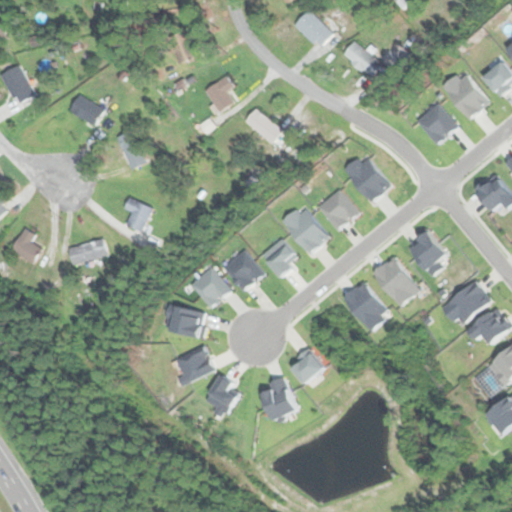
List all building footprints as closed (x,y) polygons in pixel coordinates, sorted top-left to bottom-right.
[(320,21),(309,9),(295,25),(319,49),(339,28),(325,16),(320,21)] [(370,78),(382,65),(355,40),(343,53),(370,78)] [(1,75),(17,105),(36,95),(20,65),(1,75)] [(227,92),(234,86),(226,75),(205,91),(221,112),(234,102),(227,92)] [(70,109),(91,123),(101,109),(81,94),(70,109)] [(273,143),(283,130),(255,109),(245,122),(273,143)] [(129,169),(145,164),(134,130),(118,136),(129,169)] [(124,208),(132,212),(126,224),(141,232),(153,209),(130,196),(124,208)] [(0,218),(10,208),(0,198),(0,218)] [(31,242),(36,235),(24,228),(11,250),(33,263),(42,248),(31,242)] [(108,255),(103,238),(69,249),(74,266),(108,255)]
